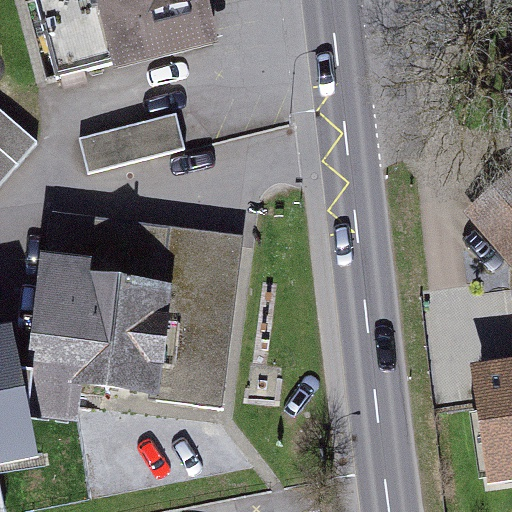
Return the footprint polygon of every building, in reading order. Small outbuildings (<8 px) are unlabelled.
[(199,0),(39,0),(61,81),(211,42),(199,0)] [(4,111),(0,115),(0,201),(47,147),(4,111)] [(185,122),(87,143),(96,184),(194,163),(185,122)] [(511,186),(472,222),(511,267),(511,186)] [(238,256),(54,227),(30,381),(215,409),(238,256)] [(22,332),(0,335),(0,482),(47,474),(30,381),(22,332)] [(511,377),(469,381),(478,489),(511,486),(511,377)]
